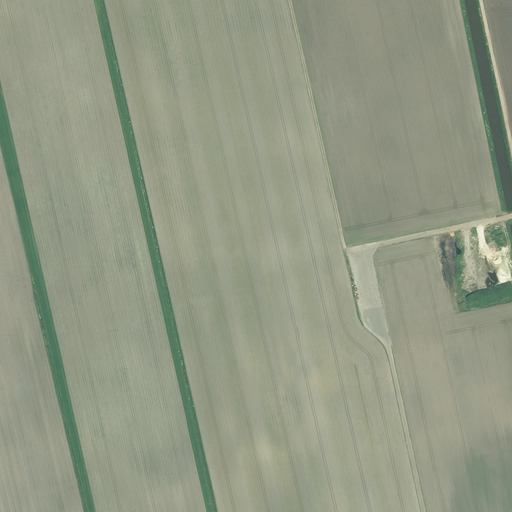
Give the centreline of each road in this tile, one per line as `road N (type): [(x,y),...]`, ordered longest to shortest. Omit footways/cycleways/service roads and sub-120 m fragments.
road 1 (track): [(353,254),(290,0)]
road 2 (track): [(511,217),(354,250),(360,311)]
road 3 (unclassified): [(423,511),(390,355),(360,311)]
road 4 (track): [(511,149),(480,0)]
